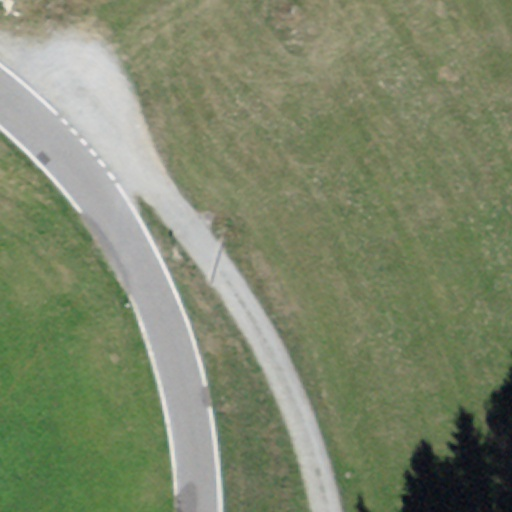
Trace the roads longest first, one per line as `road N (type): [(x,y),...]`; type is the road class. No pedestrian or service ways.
road 1 (tertiary): [(202,511),(198,450),(146,277),(64,147),(0,91)]
road 2 (track): [(64,147),(121,167),(218,265),(339,511)]
